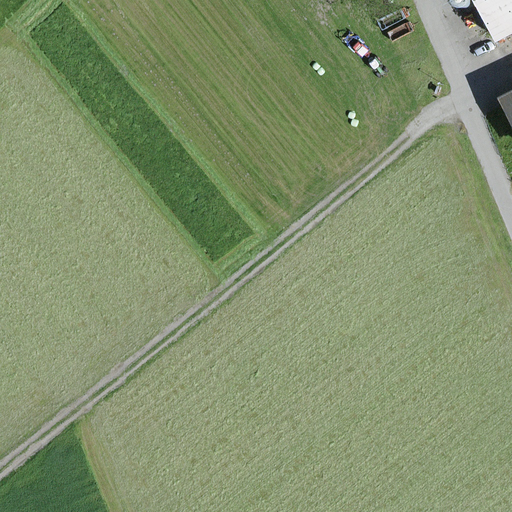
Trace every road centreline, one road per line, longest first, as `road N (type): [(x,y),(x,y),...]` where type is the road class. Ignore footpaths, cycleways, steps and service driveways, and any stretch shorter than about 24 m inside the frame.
road 1 (track): [(470,96),(434,116),(0,472)]
road 2 (unclassified): [(430,0),(511,198)]
